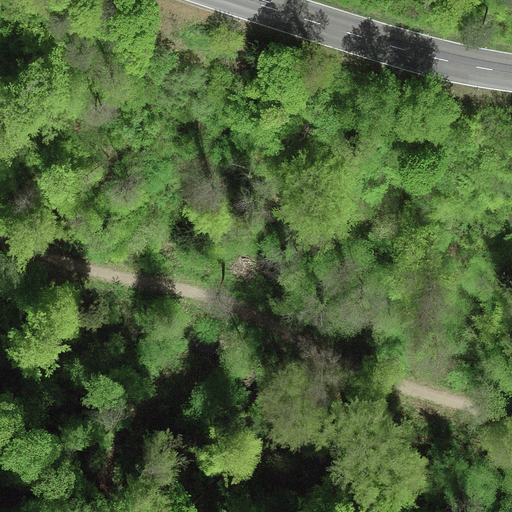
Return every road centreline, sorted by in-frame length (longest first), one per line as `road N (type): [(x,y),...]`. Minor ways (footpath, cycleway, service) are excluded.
road 1 (track): [(511,406),(376,368),(216,289),(89,260),(0,225)]
road 2 (primary): [(511,72),(248,0)]
